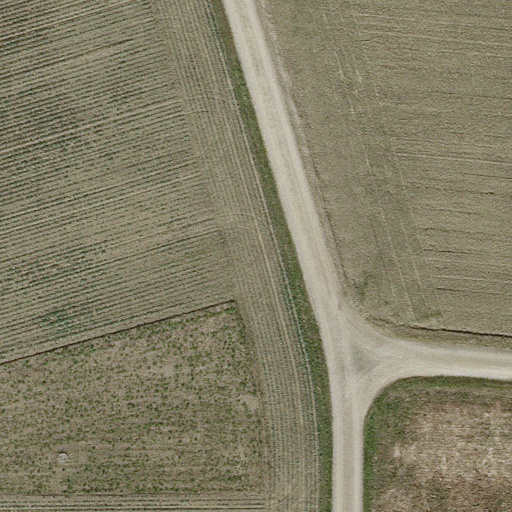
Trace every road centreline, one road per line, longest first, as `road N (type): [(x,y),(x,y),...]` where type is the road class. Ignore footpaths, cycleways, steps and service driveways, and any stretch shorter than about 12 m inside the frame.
road 1 (track): [(349,354),(240,0)]
road 2 (track): [(349,354),(511,367)]
road 3 (track): [(350,511),(349,354)]
